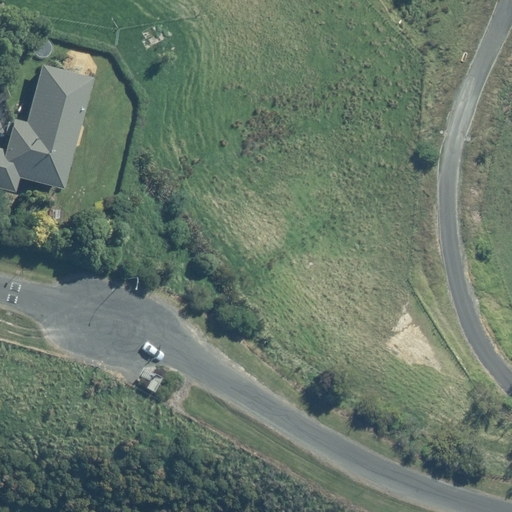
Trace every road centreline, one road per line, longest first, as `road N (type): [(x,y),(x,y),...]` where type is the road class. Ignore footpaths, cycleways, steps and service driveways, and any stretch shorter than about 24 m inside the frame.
road 1 (residential): [(0,277),(109,313),(371,458),(511,506)]
road 2 (unknown): [(511,372),(467,310),(438,194),(456,113),(507,0)]
